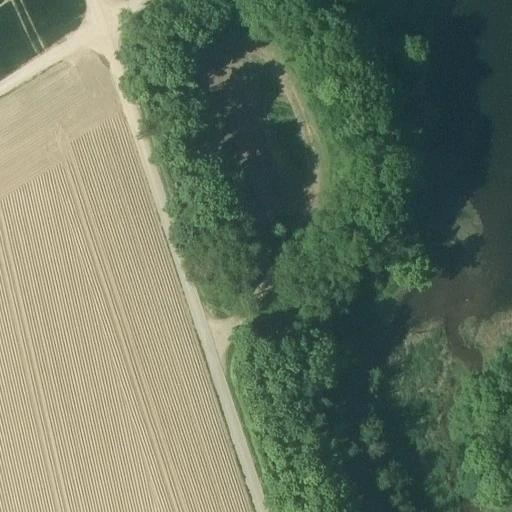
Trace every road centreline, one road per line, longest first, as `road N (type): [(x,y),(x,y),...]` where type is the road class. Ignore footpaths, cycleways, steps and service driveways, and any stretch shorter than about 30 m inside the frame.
road 1 (track): [(95,0),(261,511)]
road 2 (track): [(0,93),(148,0)]
